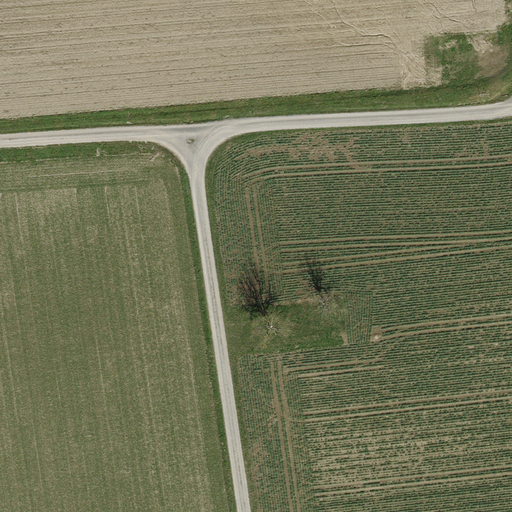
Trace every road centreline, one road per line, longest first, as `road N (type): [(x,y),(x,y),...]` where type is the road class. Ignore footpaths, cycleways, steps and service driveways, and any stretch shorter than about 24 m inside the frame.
road 1 (track): [(0,142),(511,108)]
road 2 (track): [(191,133),(246,511)]
